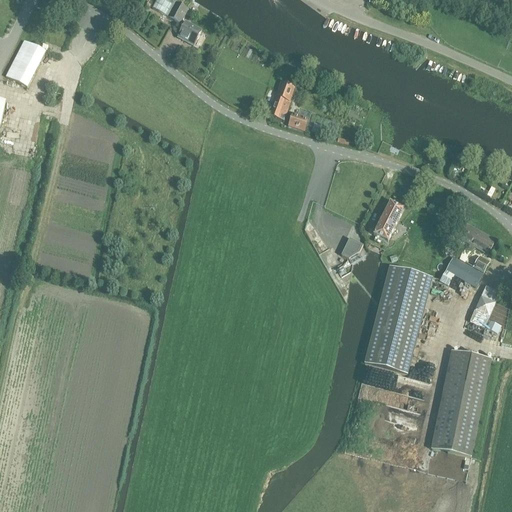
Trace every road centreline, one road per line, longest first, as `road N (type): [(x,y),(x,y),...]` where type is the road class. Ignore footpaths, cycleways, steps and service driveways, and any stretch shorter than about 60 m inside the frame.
road 1 (unclassified): [(511,232),(441,181),(244,121),(73,0)]
road 2 (tertiary): [(511,81),(323,0)]
